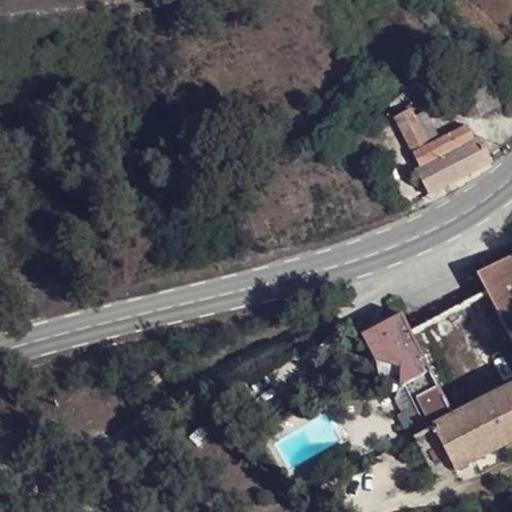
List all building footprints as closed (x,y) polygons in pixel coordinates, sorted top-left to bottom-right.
[(501,108),(492,85),(492,84),(482,89),(491,112),(501,108)] [(491,112),(482,89),(481,85),(459,94),(468,120),(491,112)] [(429,199),(493,164),(480,139),(474,142),(467,128),(440,142),(426,116),(415,121),(411,114),(394,121),(421,170),(415,174),(429,199)] [(509,337),(511,335),(511,257),(507,261),(477,278),(509,337)] [(429,303),(443,295),(438,286),(423,294),(429,303)] [(454,418),(404,317),(362,341),(376,365),(379,385),(400,391),(403,389),(414,409),(426,433),(432,430),(454,418)] [(511,386),(454,418),(432,430),(454,472),(511,443),(511,386)] [(426,433),(414,409),(399,416),(413,440),(426,433)]
